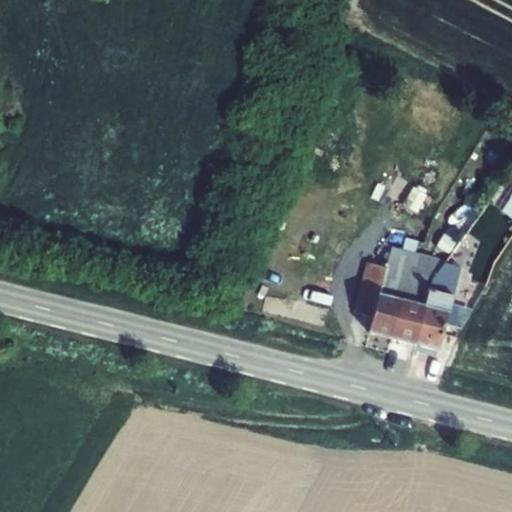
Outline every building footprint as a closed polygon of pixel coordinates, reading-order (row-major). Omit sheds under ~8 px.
[(511,196),(511,170),(465,240),(476,248),(511,196)] [(508,251),(511,243),(511,223),(498,245),(508,251)] [(477,250),(473,258),(496,267),(498,259),(477,250)] [(391,341),(416,258),(390,251),(385,270),(368,265),(355,315),(372,319),(369,334),(391,341)] [(443,265),(416,258),(391,341),(414,346),(433,279),(443,265)] [(467,273),(490,282),(496,267),(473,258),(467,273)] [(433,279),(414,346),(438,352),(459,269),(443,265),(433,279)]
